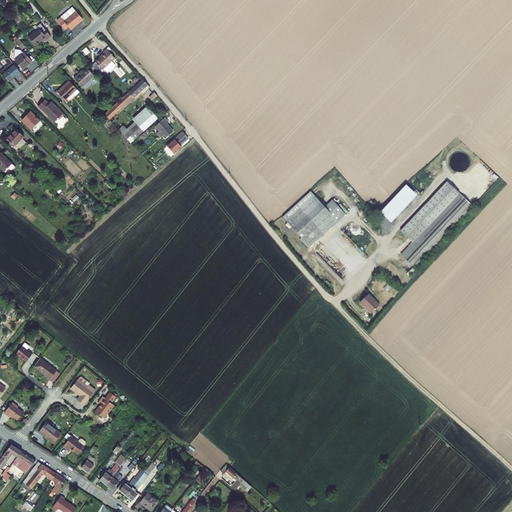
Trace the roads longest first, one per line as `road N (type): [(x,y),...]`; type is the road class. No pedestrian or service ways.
road 1 (track): [(98,23),(329,298),(511,468)]
road 2 (tertiary): [(0,109),(98,23)]
road 3 (tertiary): [(126,511),(17,441)]
